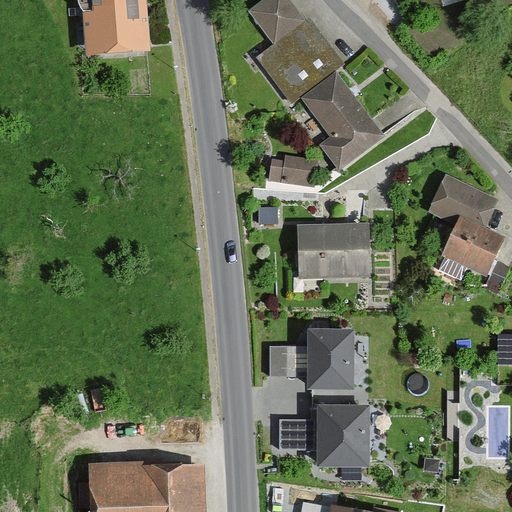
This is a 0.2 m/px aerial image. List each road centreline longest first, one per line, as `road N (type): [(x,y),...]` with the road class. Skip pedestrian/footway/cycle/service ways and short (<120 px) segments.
road 1 (secondary): [(193,0),(218,197),(242,511)]
road 2 (residential): [(511,186),(336,0)]
